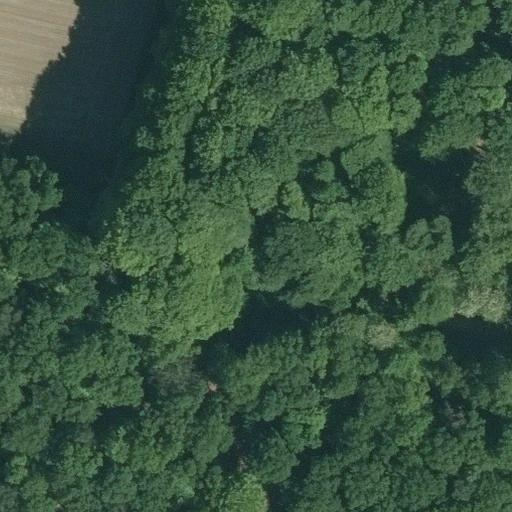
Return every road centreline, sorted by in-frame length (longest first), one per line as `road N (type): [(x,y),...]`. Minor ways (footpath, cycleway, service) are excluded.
road 1 (unclassified): [(511,337),(146,241)]
road 2 (unclassified): [(146,241),(218,98),(252,0)]
road 3 (unclassified): [(146,241),(0,206)]
